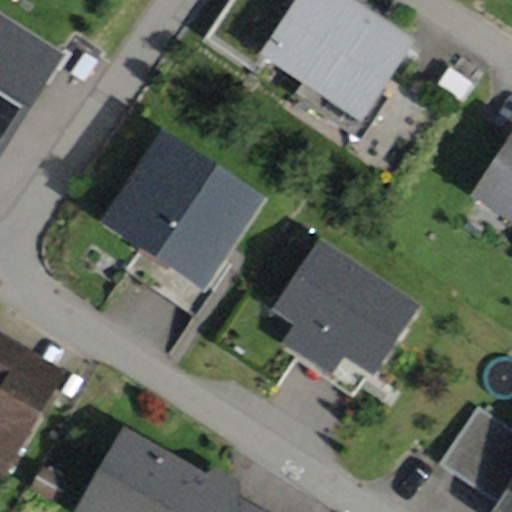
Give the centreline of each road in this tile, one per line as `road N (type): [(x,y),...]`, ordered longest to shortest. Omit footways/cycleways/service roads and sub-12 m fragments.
road 1 (residential): [(0,277),(374,511)]
road 2 (residential): [(0,271),(182,0)]
